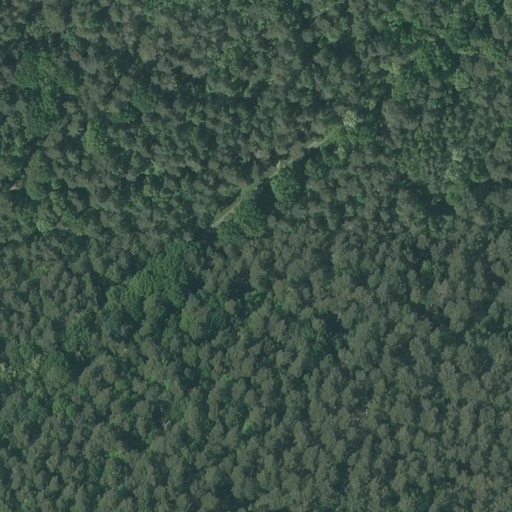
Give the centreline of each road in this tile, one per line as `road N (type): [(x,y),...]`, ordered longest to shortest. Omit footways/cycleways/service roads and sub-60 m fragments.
road 1 (unclassified): [(0,414),(494,0)]
road 2 (unknown): [(0,390),(467,0)]
road 3 (track): [(186,511),(455,288)]
road 4 (track): [(10,195),(192,154),(293,150),(276,179)]
road 5 (track): [(0,189),(62,104),(109,0)]
